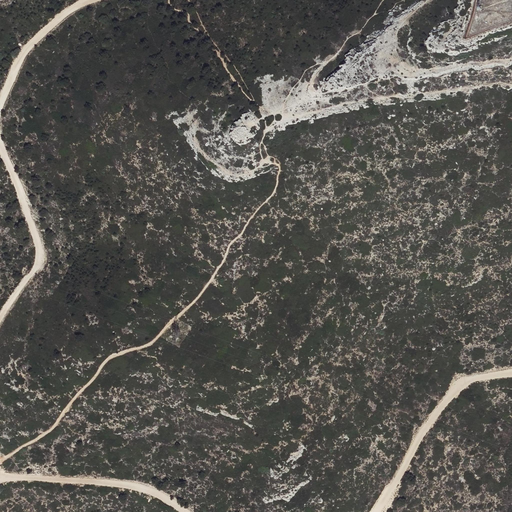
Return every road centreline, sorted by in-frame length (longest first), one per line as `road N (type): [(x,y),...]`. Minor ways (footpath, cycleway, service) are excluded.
road 1 (track): [(511,370),(459,385),(380,511)]
road 2 (track): [(0,320),(41,251),(0,142)]
road 3 (track): [(185,511),(129,485),(0,473)]
road 4 (track): [(0,107),(26,50),(91,0)]
